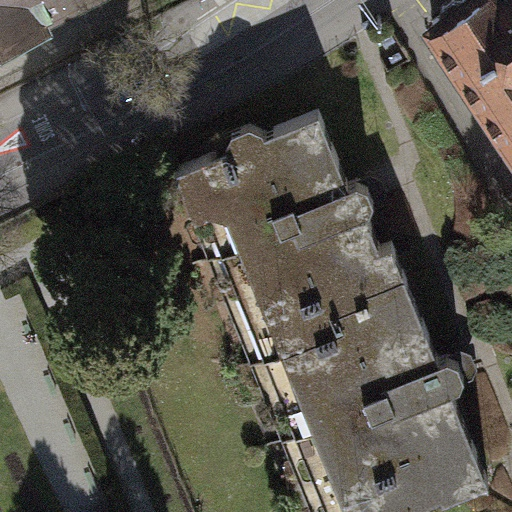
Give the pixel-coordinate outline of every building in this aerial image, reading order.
[(0,0),(0,39),(48,16),(44,8),(59,0),(0,0)] [(511,0),(442,0),(441,10),(443,13),(433,20),(511,139),(511,0)] [(350,180),(320,107),(266,129),(264,123),(251,119),(232,127),(227,139),(229,144),(177,165),(197,214),(212,207),(225,213),(250,275),(244,286),(229,292),(256,358),(345,322),(339,306),(367,295),(364,287),(405,270),(393,240),(382,244),(368,208),(371,207),(375,196),(369,181),(359,177),(350,180)] [(440,356),(405,270),(364,287),(367,295),(339,306),(345,322),(256,358),(271,396),(287,389),(300,395),(325,456),(320,468),(303,475),(318,511),(407,511),(487,480),(491,478),(453,386),(461,383),(466,371),(461,357),(448,353),(440,356)] [(500,511),(487,480),(407,511),(500,511)]
